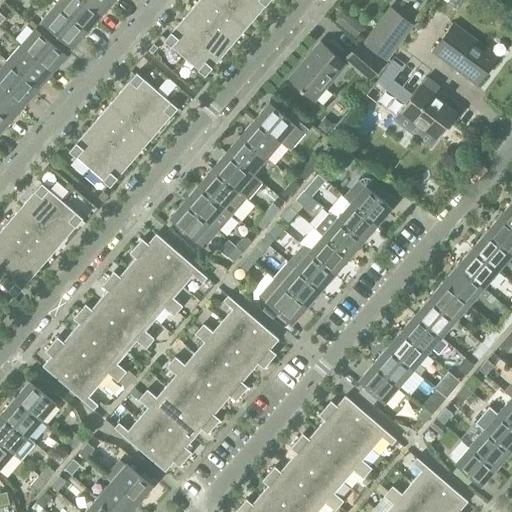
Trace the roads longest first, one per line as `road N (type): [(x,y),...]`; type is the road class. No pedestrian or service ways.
road 1 (residential): [(196,511),(511,146)]
road 2 (residential): [(0,353),(305,0)]
road 3 (residential): [(0,187),(161,0)]
